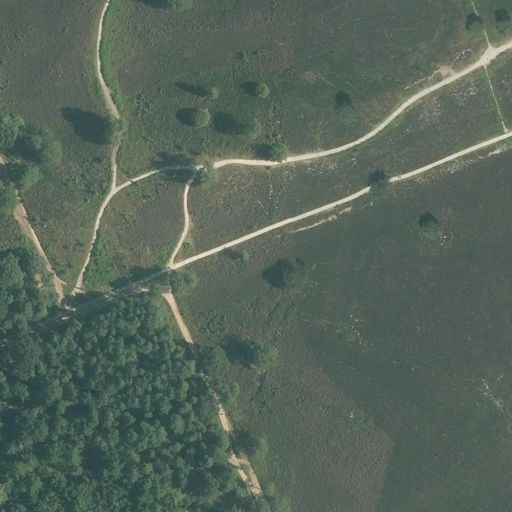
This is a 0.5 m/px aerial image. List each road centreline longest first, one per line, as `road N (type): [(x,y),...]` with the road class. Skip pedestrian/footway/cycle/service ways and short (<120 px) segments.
road 1 (track): [(65,324),(167,281),(246,466)]
road 2 (track): [(0,162),(61,314)]
